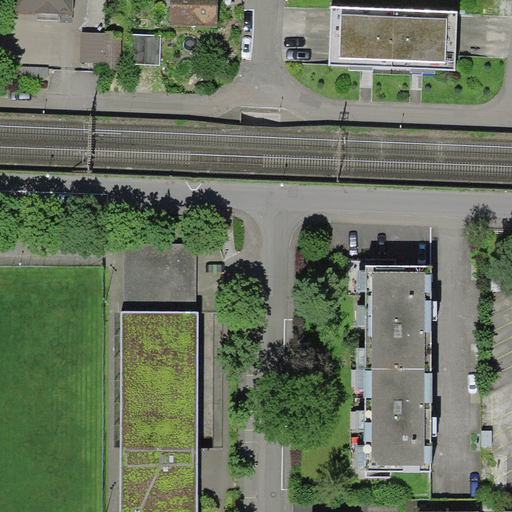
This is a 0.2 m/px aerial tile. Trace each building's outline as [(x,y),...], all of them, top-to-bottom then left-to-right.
[(5,0),(5,15),(70,17),(70,0),(5,0)] [(162,0),(161,26),(210,28),(211,0),(162,0)] [(453,19),(322,12),(319,66),(450,74),(453,19)] [(115,37),(83,37),(83,68),(115,67),(115,37)] [(158,38),(126,38),(126,64),(159,64),(158,38)] [(411,273),(355,273),(356,471),(412,470),(411,273)] [(195,511),(199,316),(114,315),(110,511),(195,511)]
